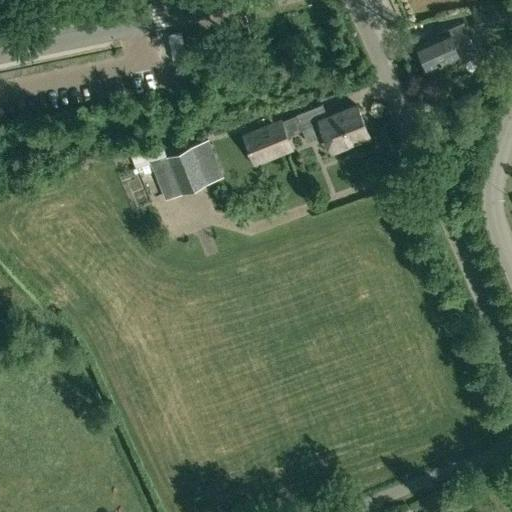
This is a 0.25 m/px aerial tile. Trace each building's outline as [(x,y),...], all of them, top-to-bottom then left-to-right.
[(511,11),(510,4),(472,12),(476,30),(511,22),(511,11)] [(438,35),(417,44),(428,68),(458,55),(460,58),(476,51),(463,21),(437,32),(438,35)] [(322,103),(296,114),(302,129),(307,140),(325,133),(332,149),(369,134),(357,104),(328,116),(322,103)] [(280,120),(244,135),(255,161),(291,147),(286,135),(280,120)] [(209,140),(167,156),(181,191),(223,174),(209,140)] [(163,145),(131,155),(135,165),(166,155),(163,145)]
